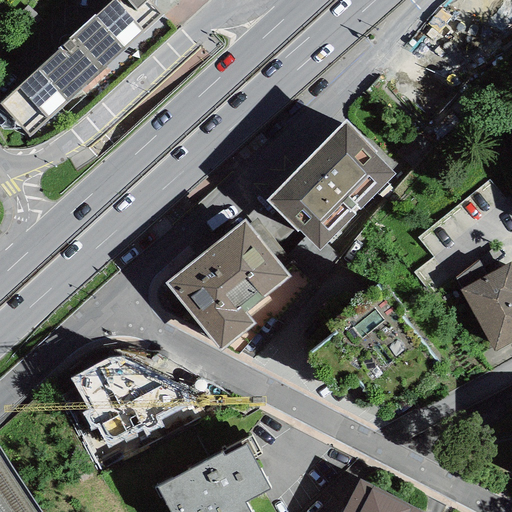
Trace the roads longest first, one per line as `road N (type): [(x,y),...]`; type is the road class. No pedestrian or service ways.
road 1 (primary): [(0,333),(371,0)]
road 2 (residential): [(108,302),(497,511)]
road 3 (residential): [(108,302),(423,0)]
road 4 (primary): [(304,0),(3,274)]
road 5 (residential): [(198,24),(99,116),(38,160),(1,170)]
road 6 (residential): [(0,409),(108,302)]
